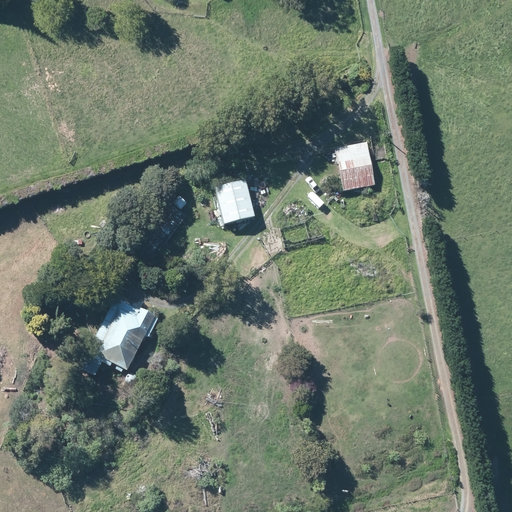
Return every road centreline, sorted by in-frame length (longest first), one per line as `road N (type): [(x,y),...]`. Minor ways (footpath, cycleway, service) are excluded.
road 1 (unclassified): [(373,0),(471,509)]
road 2 (unknown): [(386,68),(309,146),(299,173),(304,197)]
